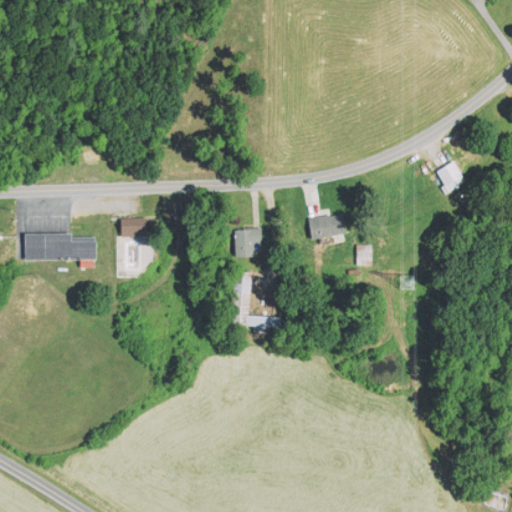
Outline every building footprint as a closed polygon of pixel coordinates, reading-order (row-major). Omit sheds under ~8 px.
[(96,155),(85,155),(85,164),(96,164),(96,155)] [(454,159),(436,169),(444,184),(441,186),(445,194),(467,182),(454,159)] [(326,213),(308,216),(312,238),(345,232),(342,213),(327,215),(326,213)] [(120,216),(120,221),(120,227),(120,234),(132,234),(147,234),(147,233),(147,227),(147,216),(140,216),(120,216)] [(260,226),(233,227),(234,256),(253,255),(253,241),(260,241),(260,226)] [(71,231),(71,236),(94,236),(94,240),(94,255),(82,255),(25,255),(25,232),(71,231)] [(356,242),(356,263),(372,263),(372,243),(356,242)] [(251,271),(234,271),(232,325),(253,325),(253,332),(266,332),(266,326),(291,326),(291,314),(250,313),(251,271)]
